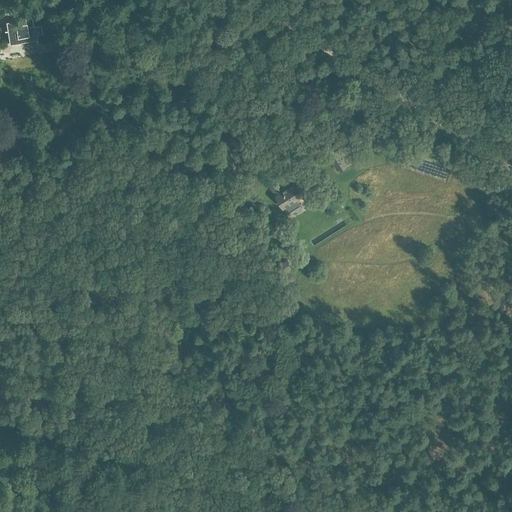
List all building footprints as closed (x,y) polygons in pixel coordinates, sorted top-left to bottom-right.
[(16,20),(6,22),(7,29),(4,29),(4,30),(7,30),(9,43),(6,43),(6,44),(36,39),(37,42),(38,42),(36,33),(42,33),(41,25),(50,24),(50,23),(35,25),(33,25),(32,17),(25,19),(26,23),(16,25),(16,20)] [(334,141),(324,148),(336,168),(347,161),(334,141)] [(242,151),(237,155),(241,162),(255,154),(250,147),(251,147),(248,143),(240,148),(242,151)] [(303,194),(295,183),(283,191),(275,179),(268,184),(275,195),(276,195),(284,208),(298,199),(297,198),(303,194)] [(281,276),(293,269),(287,260),(275,267),(281,276)]
